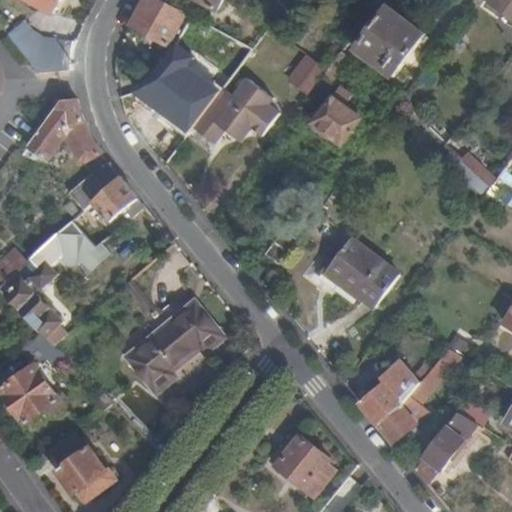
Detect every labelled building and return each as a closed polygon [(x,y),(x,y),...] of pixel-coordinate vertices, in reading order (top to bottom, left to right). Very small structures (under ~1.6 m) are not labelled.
[(64,0),(30,0),(56,15),(64,0)] [(164,0),(143,0),(130,24),(171,45),(188,13),(164,0)] [(202,0),(219,9),(224,0),(202,0)] [(382,0),(390,6),(406,17),(416,13),(424,1),(421,0),(382,0)] [(511,0),(490,0),(489,1),(511,17),(511,0)] [(426,32),(415,24),(406,17),(390,6),(358,50),(394,76),(426,32)] [(364,26),(342,10),(337,17),(358,34),(364,26)] [(74,53),(76,42),(45,37),(33,30),(25,23),(11,36),(40,72),(74,69),(74,53)] [(250,23),(241,41),(245,43),(254,48),(255,49),(267,32),(250,23)] [(181,41),(138,92),(188,135),(194,128),(222,91),(190,70),(196,58),(181,41)] [(330,70),(326,76),(338,85),(357,61),(344,52),(330,70)] [(308,94),(328,68),(309,54),(289,79),(308,94)] [(195,128),(194,128),(215,143),(225,129),(233,134),(242,120),(251,126),(264,136),(281,111),(269,103),(275,95),(248,76),(235,93),(225,86),(222,91),(195,128)] [(352,94),(342,87),(316,122),(343,144),(363,117),(345,103),(352,94)] [(408,91),(404,96),(401,100),(415,113),(422,104),(408,91)] [(83,115),(78,98),(63,99),(29,145),(50,158),(67,136),(81,159),(87,161),(103,152),(98,144),(91,134),(87,125),(83,115)] [(241,140),(251,126),(242,120),(233,134),(241,140)] [(457,131),(447,144),(462,158),(469,150),(473,146),(457,131)] [(498,177),(469,150),(462,158),(492,186),(498,177)] [(121,175),(110,162),(92,174),(70,191),(85,209),(88,208),(95,200),(121,175)] [(148,207),(121,175),(95,200),(88,208),(91,213),(100,206),(112,220),(118,215),(125,224),(148,207)] [(499,190),(492,186),(488,191),(495,195),(499,190)] [(97,246),(74,220),(29,260),(1,288),(45,334),(56,344),(69,333),(61,324),(65,321),(37,291),(41,287),(43,288),(60,273),(58,271),(53,266),(60,260),(64,264),(77,261),(85,256),(97,246)] [(266,254),(280,264),(298,239),(285,229),(266,254)] [(401,274),(352,237),(323,277),(360,303),(365,296),(377,306),(401,274)] [(111,251),(104,241),(97,246),(85,256),(92,266),(111,251)] [(0,263),(0,287),(1,288),(29,260),(18,247),(0,263)] [(53,266),(58,271),(64,264),(60,260),(53,266)] [(153,345),(148,340),(128,356),(157,392),(177,375),(172,368),(201,345),(207,352),(226,336),(197,301),(177,316),(181,321),(153,345)] [(177,316),(148,340),(153,345),(181,321),(177,316)] [(449,348),(440,359),(452,367),(461,355),(449,348)] [(411,396),(420,403),(422,404),(452,367),(440,359),(422,381),(411,396)] [(363,402),(381,424),(404,404),(411,396),(422,381),(404,360),(384,379),(387,383),(363,402)] [(36,364),(1,389),(26,422),(60,398),(36,364)] [(404,404),(409,410),(420,403),(411,396),(404,404)] [(381,424),(396,443),(419,423),(409,410),(404,404),(381,424)] [(417,468),(428,481),(439,467),(443,469),(480,423),(460,412),(417,468)] [(74,432),(49,449),(62,467),(58,469),(73,491),(79,488),(87,500),(117,479),(109,468),(107,469),(91,446),(86,449),(74,432)] [(334,459),(303,434),(290,450),(284,446),(273,461),(318,495),(338,470),(331,464),(334,459)]
